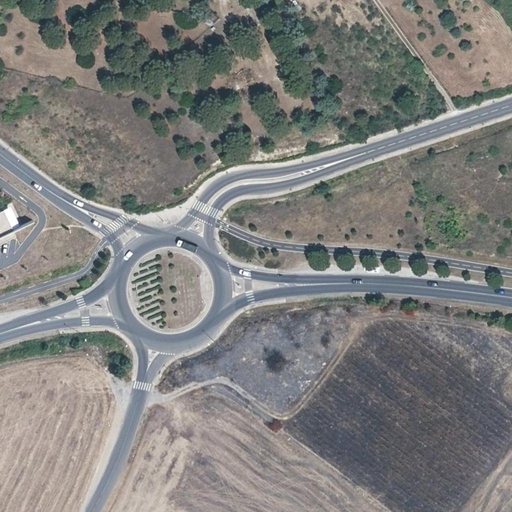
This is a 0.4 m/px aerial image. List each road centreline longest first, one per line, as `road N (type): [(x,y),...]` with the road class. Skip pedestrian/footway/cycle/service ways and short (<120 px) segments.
road 1 (tertiary): [(352,157),(233,177),(168,235)]
road 2 (tertiary): [(210,253),(210,220),(228,195),(307,178),(352,157)]
road 3 (secondary): [(331,284),(511,293)]
road 4 (tertiary): [(352,157),(511,104)]
road 5 (track): [(139,397),(222,377),(280,416)]
road 6 (unclassified): [(145,379),(92,511)]
road 7 (secondary): [(6,331),(85,320),(135,330)]
road 8 (secondary): [(116,278),(92,297),(6,331)]
road 9 (secondary): [(216,317),(250,296),(331,284)]
